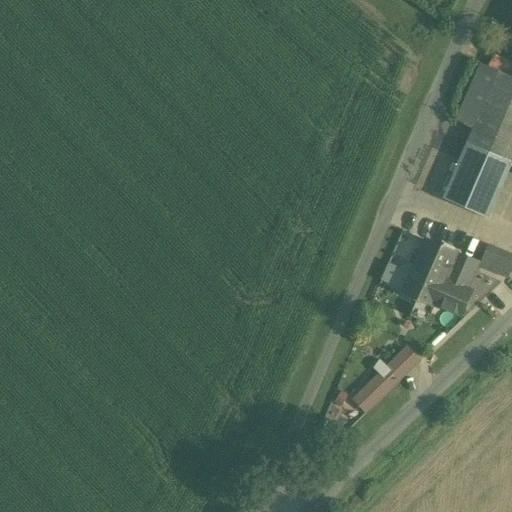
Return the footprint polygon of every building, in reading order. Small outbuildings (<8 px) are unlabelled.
[(511,77),(481,64),(456,121),(474,129),(444,199),(487,217),(510,164),(511,164),(511,77)] [(446,279),(457,254),(427,240),(404,291),(435,305),(436,304),(462,315),(472,291),(467,289),(446,279)] [(511,255),(490,246),(482,265),(508,276),(511,267),(511,255)] [(457,254),(446,279),(467,289),(478,263),(457,254)] [(407,349),(356,398),(368,411),(418,361),(407,349)]
